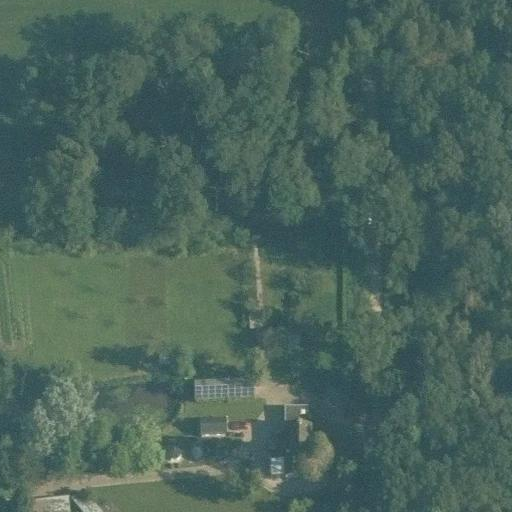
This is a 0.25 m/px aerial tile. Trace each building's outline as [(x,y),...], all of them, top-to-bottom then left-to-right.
[(259,237),(258,256),(290,257),(290,238),(259,237)] [(303,329),(277,328),(276,350),(302,351),(303,329)] [(193,387),(193,405),(254,401),(253,383),(193,387)] [(283,444),(268,444),(269,461),(284,461),(284,480),(299,480),(299,465),(310,465),(309,432),(306,432),(306,410),(283,410),(283,444)] [(197,424),(198,439),(224,438),(224,423),(197,424)] [(169,447),(165,452),(166,458),(170,463),(177,462),(181,457),(180,451),(175,446),(169,447)] [(98,511),(82,493),(69,504),(75,511),(98,511)] [(0,499),(0,511),(10,511),(7,498),(0,499)] [(68,511),(67,503),(20,507),(20,511),(68,511)]
